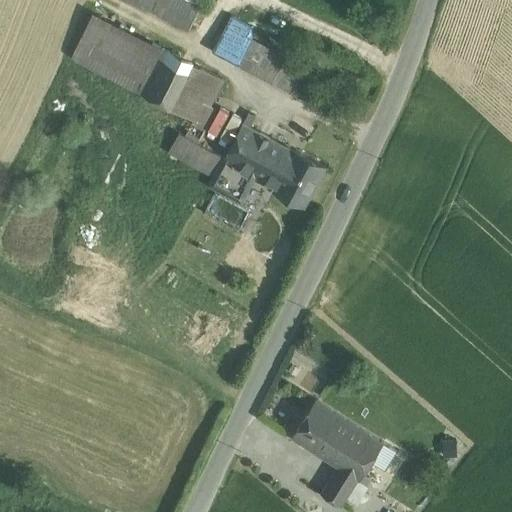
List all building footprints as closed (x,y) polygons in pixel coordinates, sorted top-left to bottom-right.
[(201,3),(194,0),(138,0),(190,27),(201,3)] [(228,80),(95,12),(73,57),(168,103),(159,121),(181,132),(198,141),(228,80)] [(287,56),(248,36),(253,27),(232,15),(214,50),(274,82),(285,61),(287,56)] [(306,73),(285,61),(274,82),(296,94),(306,73)] [(318,80),(306,73),(296,94),(307,100),(318,80)] [(329,166),(242,121),(224,155),(223,158),(255,175),(276,186),(274,189),(308,207),(329,166)] [(198,141),(181,132),(168,154),(213,177),(214,178),(223,158),(224,155),(198,141)] [(255,175),(223,158),(214,178),(213,177),(209,186),(241,202),(255,175)] [(384,440),(317,397),(292,435),(338,464),(359,477),(360,478),(384,440)] [(338,464),(322,491),(342,504),(347,495),(359,477),(338,464)] [(359,477),(347,495),(359,502),(370,484),(360,478),(359,477)]
